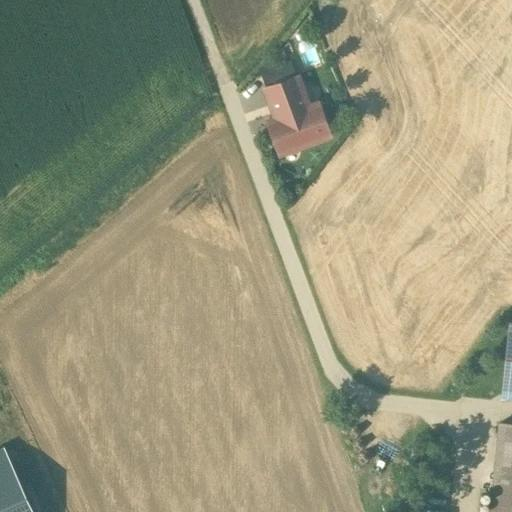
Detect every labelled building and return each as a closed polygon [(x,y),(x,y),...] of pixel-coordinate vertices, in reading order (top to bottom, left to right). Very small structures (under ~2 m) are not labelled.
[(301,109),(307,107),(296,77),(265,88),(276,118),(277,118),(280,111),(298,104),(301,109)] [(276,118),(268,121),(280,152),(324,136),(312,105),(307,107),(301,109),(298,104),(280,111),(277,118),(276,118)] [(511,322),(508,322),(502,393),(511,393),(511,322)] [(511,511),(511,422),(498,421),(488,511),(511,511)] [(0,511),(31,511),(3,449),(0,450),(0,511)]
